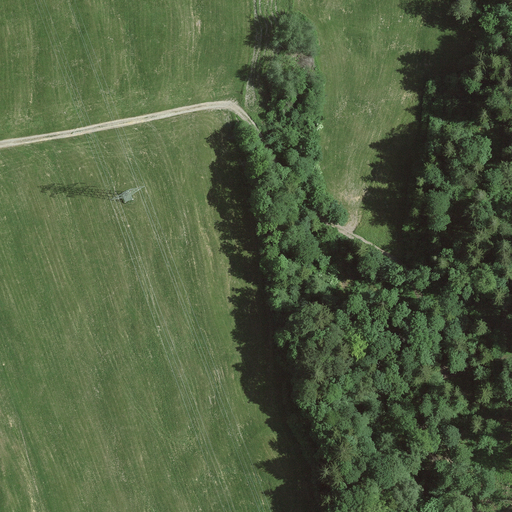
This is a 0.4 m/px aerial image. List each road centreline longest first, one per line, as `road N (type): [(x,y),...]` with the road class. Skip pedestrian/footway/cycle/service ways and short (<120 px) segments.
road 1 (track): [(0,145),(233,106),(316,214),(408,268)]
road 2 (track): [(400,253),(400,205),(444,0)]
